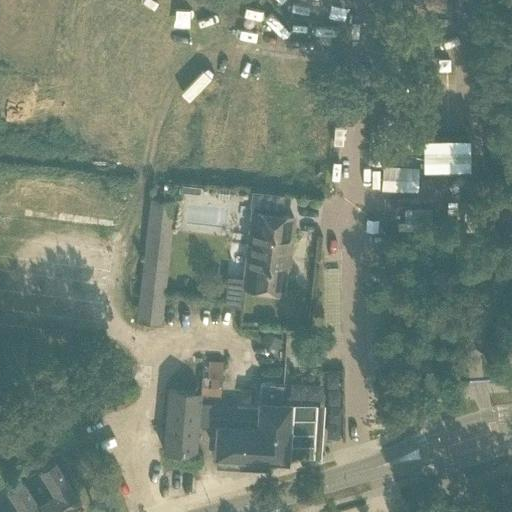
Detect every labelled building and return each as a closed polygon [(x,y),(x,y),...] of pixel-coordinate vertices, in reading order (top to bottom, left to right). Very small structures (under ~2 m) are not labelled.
[(65,173),(64,229),(77,229),(78,174),(65,173)] [(200,186),(179,184),(178,191),(199,193),(200,186)] [(293,216),(276,214),(277,209),(281,210),(283,193),(251,190),(249,206),(252,206),(247,244),(252,245),(248,280),(243,280),(242,285),(281,290),(285,255),(288,255),(293,216)] [(159,322),(172,202),(151,199),(137,320),(159,322)] [(127,292),(130,243),(120,242),(118,292),(127,292)] [(240,307),(242,298),(224,296),(223,302),(240,307)] [(264,339),(275,345),(280,336),(268,331),(264,339)] [(202,375),(200,395),(220,396),(222,376),(202,375)] [(289,379),(289,396),(322,397),(322,380),(289,379)] [(198,404),(197,424),(217,426),(216,434),(215,454),(270,457),(285,458),(286,456),(311,458),(315,404),(301,403),(281,402),(283,384),(263,383),(260,383),(258,406),(235,404),(235,402),(199,400),(198,404)] [(168,390),(164,430),(163,450),(195,452),(196,433),(197,424),(198,404),(199,392),(168,390)] [(323,403),(323,435),(338,435),(339,403),(323,403)] [(41,406),(32,414),(50,435),(59,428),(41,406)] [(53,492),(35,503),(40,511),(64,511),(80,502),(55,460),(39,469),(53,492)] [(22,511),(40,511),(35,503),(21,480),(7,488),(22,511)]
